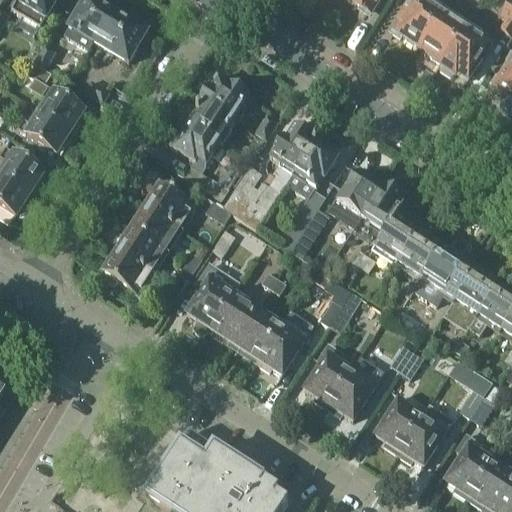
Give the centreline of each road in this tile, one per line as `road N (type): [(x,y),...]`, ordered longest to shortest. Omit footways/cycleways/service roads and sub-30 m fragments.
road 1 (tertiary): [(511,194),(217,4)]
road 2 (residential): [(389,511),(102,325)]
road 3 (residential): [(38,284),(217,4)]
road 4 (residential): [(0,492),(102,325)]
